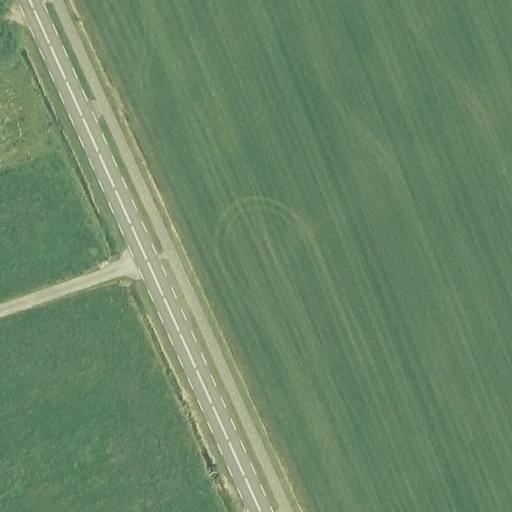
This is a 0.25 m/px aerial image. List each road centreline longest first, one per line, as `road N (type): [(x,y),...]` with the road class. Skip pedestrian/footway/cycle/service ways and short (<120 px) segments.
road 1 (tertiary): [(261,511),(32,0)]
road 2 (unknown): [(148,259),(0,317)]
